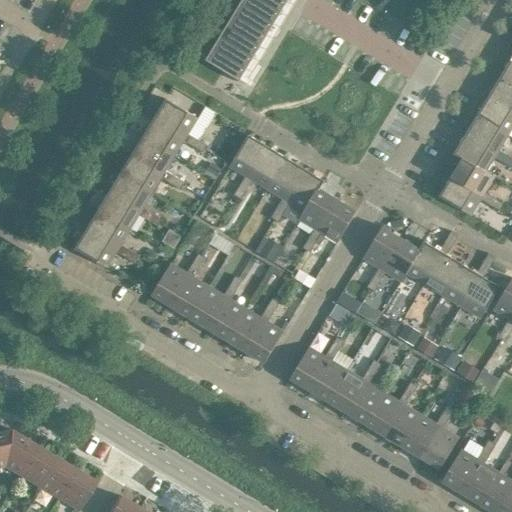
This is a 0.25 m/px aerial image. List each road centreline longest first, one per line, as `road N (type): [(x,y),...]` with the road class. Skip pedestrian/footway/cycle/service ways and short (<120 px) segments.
road 1 (residential): [(256,396),(498,0)]
road 2 (residential): [(256,396),(42,265)]
road 3 (residential): [(443,511),(256,396)]
road 4 (tertiary): [(137,441),(40,382),(0,378)]
road 5 (tertiary): [(249,511),(137,441)]
